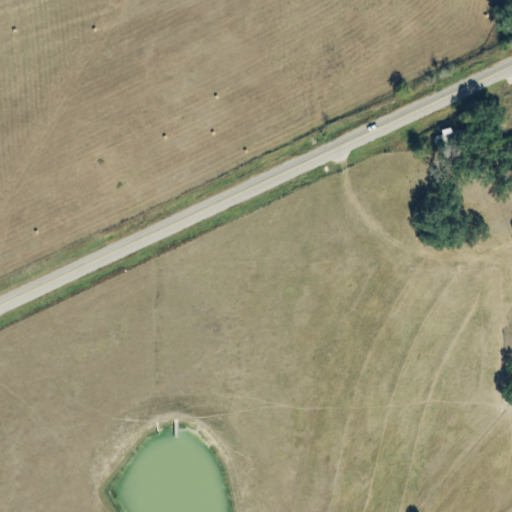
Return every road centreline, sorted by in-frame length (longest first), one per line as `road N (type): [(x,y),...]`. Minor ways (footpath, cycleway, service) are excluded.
road 1 (secondary): [(0,304),(511,64)]
road 2 (residential): [(0,3),(107,256)]
